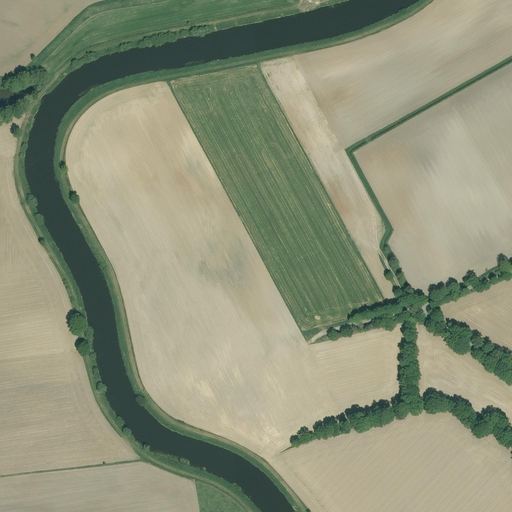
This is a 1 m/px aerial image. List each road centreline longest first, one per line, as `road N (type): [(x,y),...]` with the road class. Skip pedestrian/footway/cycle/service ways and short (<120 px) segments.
road 1 (track): [(248,511),(222,488),(142,459),(111,423),(95,394),(70,287),(21,198),(14,164),(30,106),(78,57),(303,0)]
road 2 (residential): [(511,368),(421,309),(511,269)]
